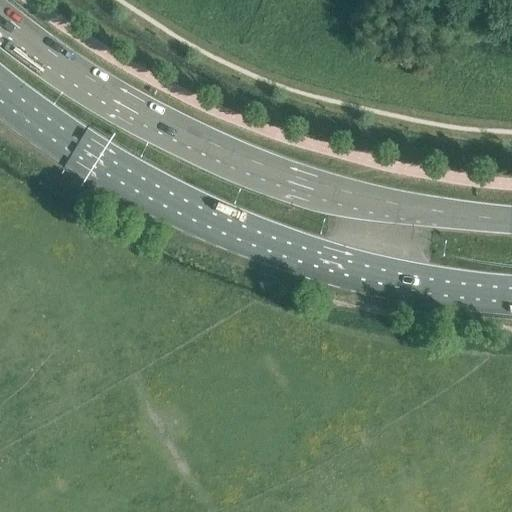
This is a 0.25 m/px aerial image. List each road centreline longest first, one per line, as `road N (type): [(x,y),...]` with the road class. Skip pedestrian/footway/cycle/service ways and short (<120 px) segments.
road 1 (primary): [(0,90),(76,146),(259,240),(374,275),(511,294)]
road 2 (primary): [(511,220),(286,177),(100,88),(0,16)]
